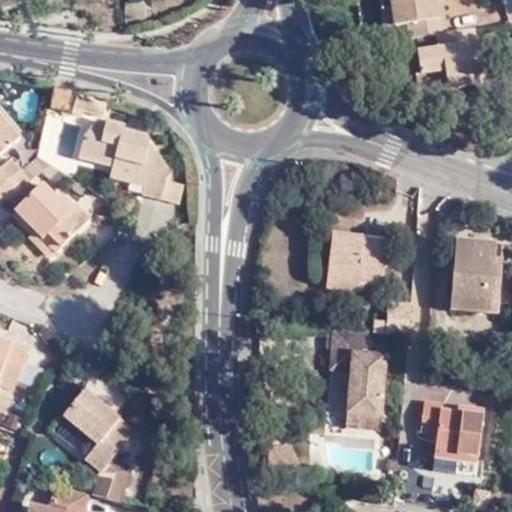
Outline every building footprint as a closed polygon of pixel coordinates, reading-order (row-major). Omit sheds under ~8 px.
[(389,22),(392,36),(419,30),(432,28),(430,14),(422,14),(420,0),(360,0),(362,9),(375,6),(378,24),(389,22)] [(365,27),(378,24),(375,6),(362,9),(365,27)] [(461,59),(453,23),(432,28),(419,30),(421,49),(398,50),(402,78),(397,78),(400,96),(457,86),(485,104),(498,82),(461,59)] [(70,84),(54,81),(47,104),(63,109),(70,84)] [(101,101),(71,93),(69,106),(99,114),(101,101)] [(0,144),(18,130),(0,108),(0,144)] [(152,196),(156,177),(160,163),(137,130),(113,125),(114,120),(89,114),(80,126),(73,152),(102,160),(105,161),(138,173),(136,181),(134,192),(152,196)] [(0,196),(45,161),(32,153),(19,164),(0,178),(0,196)] [(0,159),(0,178),(19,164),(9,153),(0,159)] [(138,173),(105,161),(104,173),(136,181),(138,173)] [(174,179),(156,177),(152,196),(170,200),(174,179)] [(31,213),(59,242),(87,215),(72,198),(68,202),(55,190),(51,192),(37,179),(11,205),(25,219),(31,213)] [(53,248),(59,242),(31,213),(25,219),(53,248)] [(359,233),(332,232),(329,285),(356,288),(356,275),(382,275),(384,243),(359,241),(359,233)] [(453,288),(499,289),(500,258),(495,258),(495,234),(454,232),(453,288)] [(498,302),(499,289),(453,288),(452,300),(498,302)] [(408,330),(409,298),(387,297),(386,316),(373,316),(372,328),(408,330)] [(348,314),(348,327),(363,328),(364,314),(348,314)] [(348,327),(332,326),(329,364),(350,367),(345,423),(379,425),(386,350),(365,348),(367,328),(363,328),(348,327)] [(0,335),(0,381),(6,384),(19,342),(0,335)] [(90,492),(117,500),(128,464),(111,451),(132,426),(82,384),(60,412),(94,438),(80,454),(98,467),(90,492)] [(463,444),(481,445),(484,399),(473,398),(472,405),(464,404),(444,403),(444,396),(427,394),(425,424),(440,425),(439,450),(463,453),(463,444)] [(480,454),(481,445),(463,444),(463,453),(480,454)] [(303,473),(293,449),(269,452),(268,479),(286,479),(303,473)] [(397,456),(386,454),(385,464),(395,466),(397,456)] [(415,463),(405,466),(408,474),(417,471),(415,463)] [(82,506),(86,491),(53,481),(48,499),(82,506)] [(65,511),(80,511),(82,506),(48,499),(46,507),(65,511)] [(65,511),(46,507),(29,502),(26,511),(65,511)]
